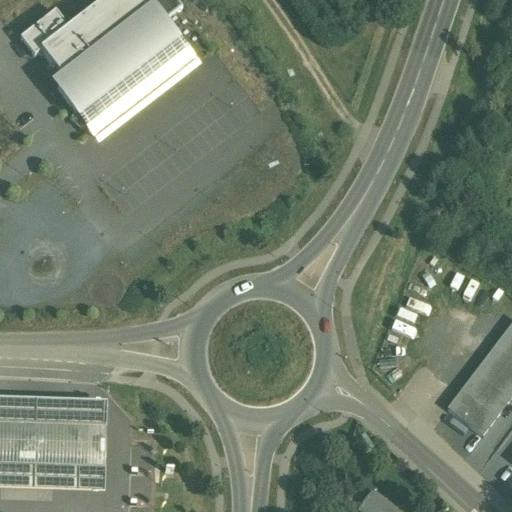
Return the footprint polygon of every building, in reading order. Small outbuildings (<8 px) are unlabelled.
[(109,0),(67,33),(39,55),(40,56),(64,87),(56,93),(76,118),(71,122),(80,134),(85,130),(94,141),(191,65),(161,28),(139,0),(109,0)] [(181,12),(171,0),(139,0),(161,28),(181,12)] [(54,16),(19,44),(33,62),(40,56),(39,55),(67,33),(54,16)] [(511,326),(447,412),(482,439),(511,400),(511,326)] [(105,408),(0,404),(0,495),(103,499),(105,408)] [(377,506),(369,500),(360,511),(395,511),(381,501),(377,506)]
